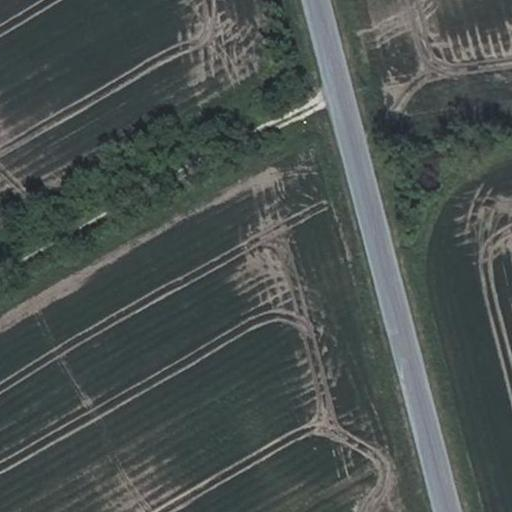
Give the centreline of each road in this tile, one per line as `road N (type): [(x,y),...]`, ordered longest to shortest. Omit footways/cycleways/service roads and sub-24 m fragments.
road 1 (tertiary): [(342,0),(463,511)]
road 2 (track): [(0,283),(213,153),(364,92)]
